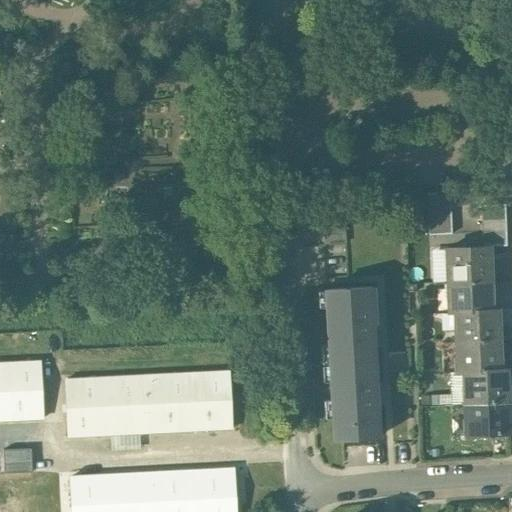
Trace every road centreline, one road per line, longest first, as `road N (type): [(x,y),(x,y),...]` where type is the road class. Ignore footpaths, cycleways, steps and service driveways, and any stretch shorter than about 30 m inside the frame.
road 1 (residential): [(296,493),(267,0)]
road 2 (residential): [(511,474),(296,493)]
